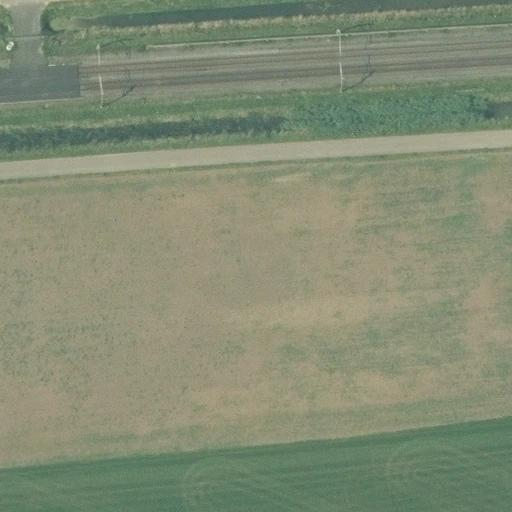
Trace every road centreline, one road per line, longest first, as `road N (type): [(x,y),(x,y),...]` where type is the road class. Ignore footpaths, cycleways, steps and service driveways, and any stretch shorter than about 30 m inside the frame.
road 1 (motorway): [(0,330),(511,295)]
road 2 (motorway): [(511,242),(0,275)]
road 3 (unclassified): [(511,144),(0,176)]
